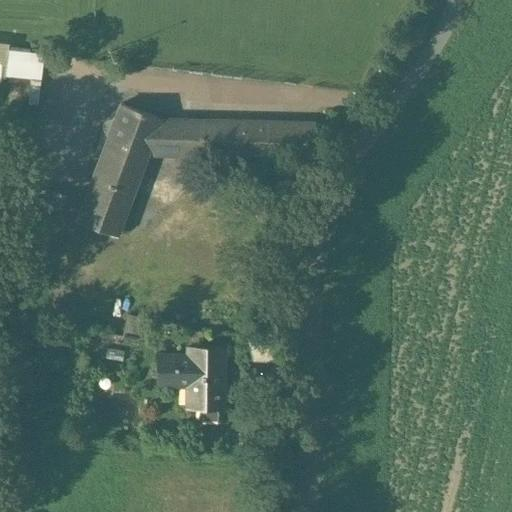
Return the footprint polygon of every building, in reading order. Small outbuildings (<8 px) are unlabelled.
[(121,104),(115,118),(113,118),(107,135),(109,136),(78,218),(117,232),(146,154),(158,121),(159,118),(121,104)] [(210,122),(158,121),(146,154),(208,156),(208,139),(210,122)] [(246,123),(210,122),(208,139),(208,156),(244,157),(246,123)] [(312,125),(246,123),(244,157),(311,158),(312,125)] [(117,232),(78,218),(76,217),(71,244),(77,245),(64,312),(106,320),(112,291),(110,291),(121,233),(117,232)] [(223,348),(196,348),(196,356),(157,355),(157,385),(195,385),(195,407),(197,407),(221,408),(222,408),(223,348)] [(221,408),(197,407),(196,422),(220,423),(221,408)]
